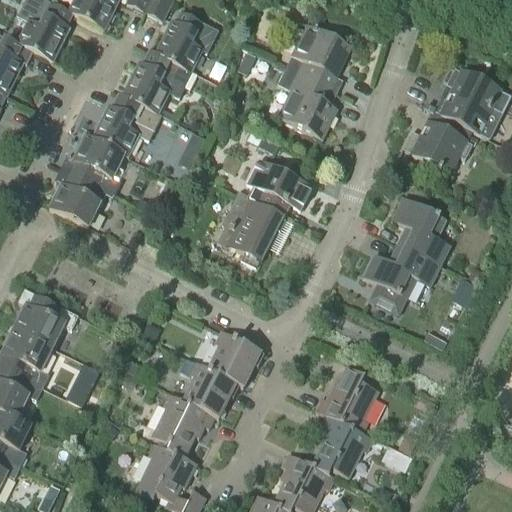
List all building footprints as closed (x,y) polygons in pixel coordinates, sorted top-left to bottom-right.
[(66,34),(72,21),(73,20),(68,17),(68,18),(31,0),(27,0),(16,23),(27,28),(17,49),(26,54),(25,55),(32,58),(45,65),(53,68),(69,35),(66,34)] [(128,7),(131,0),(76,0),(68,17),(73,20),(72,21),(104,37),(121,3),(128,7)] [(144,19),(153,0),(131,0),(127,10),(144,19)] [(174,5),(163,0),(153,0),(144,19),(162,29),(174,5)] [(171,29),(154,61),(190,78),(201,58),(206,61),(218,38),(180,20),(174,30),(171,29)] [(296,66),(290,78),(336,101),(342,88),(335,84),(350,55),(306,33),(290,63),(296,66)] [(32,58),(25,55),(26,54),(17,49),(16,50),(0,41),(0,99),(2,100),(2,101),(5,103),(22,69),(26,71),(32,58)] [(191,79),(190,78),(154,61),(154,62),(148,60),(142,72),(139,70),(122,104),(157,121),(157,120),(168,99),(179,104),(191,79)] [(446,89),(433,115),(435,115),(433,118),(477,140),(478,138),(488,144),(509,103),(498,98),(499,97),(454,74),(452,77),(449,75),(443,87),(446,89)] [(336,101),(290,78),(284,75),(277,91),(293,99),(279,127),(321,147),(336,117),(330,113),(336,101)] [(162,122),(157,120),(157,121),(122,104),(117,101),(111,114),(107,113),(91,145),(124,162),(123,163),(127,165),(138,143),(148,148),(162,122)] [(476,141),(477,140),(433,118),(435,115),(433,115),(424,110),(422,116),(430,120),(419,142),(410,138),(401,155),(441,176),(442,172),(450,176),(457,162),(464,166),(471,151),(464,148),(470,138),(476,141)] [(192,136),(179,166),(189,171),(202,140),(192,136)] [(112,186),(123,163),(124,162),(91,145),(91,146),(84,143),(73,166),(66,162),(60,175),(114,201),(119,190),(112,186)] [(238,199),(236,203),(282,226),(289,212),(300,217),(311,196),(256,170),(246,190),(252,193),(247,203),(238,199)] [(114,201),(60,175),(53,188),(59,191),(48,214),(88,234),(100,211),(107,214),(114,201)] [(282,226),(236,203),(221,232),(232,237),(225,251),(249,263),(245,271),(255,276),(259,268),(261,269),(276,238),(279,240),(285,228),(282,226)] [(404,234),(395,252),(438,274),(449,252),(435,245),(445,226),(402,204),(390,227),(404,234)] [(428,293),(438,274),(395,252),(387,268),(373,261),(362,283),(376,291),(369,306),(396,320),(404,305),(414,286),(428,293)] [(468,309),(474,287),(459,283),(453,305),(468,309)] [(22,312),(10,336),(49,356),(61,332),(69,336),(75,323),(22,295),(15,308),(22,312)] [(38,377),(49,356),(10,336),(0,355),(0,375),(39,395),(46,381),(38,377)] [(219,353),(208,374),(238,390),(238,391),(241,392),(253,369),(257,372),(263,359),(222,338),(215,351),(219,353)] [(232,402),(238,391),(238,390),(208,374),(186,364),(180,376),(194,383),(183,405),(183,406),(212,421),(216,424),(228,400),(232,402)] [(33,407),(39,395),(0,375),(0,419),(13,427),(14,426),(25,403),(33,407)] [(314,416),(325,422),(360,439),(366,427),(363,426),(377,397),(360,389),(363,383),(345,375),(335,396),(331,394),(325,406),(320,404),(314,416)] [(206,433),(212,421),(183,406),(183,405),(170,398),(163,411),(166,413),(152,441),(169,450),(167,455),(166,456),(182,464),(182,463),(193,442),(197,443),(203,431),(206,433)] [(27,433),(14,426),(13,427),(0,419),(0,464),(16,473),(23,460),(15,456),(27,433)] [(371,445),(360,439),(325,422),(319,434),(323,436),(317,448),(321,450),(310,471),(309,472),(327,481),(328,480),(330,475),(347,483),(361,455),(365,457),(371,445)] [(194,469),(182,463),(182,464),(166,456),(167,455),(154,448),(147,461),(151,462),(134,497),(151,506),(154,500),(167,506),(164,511),(198,511),(203,502),(190,496),(185,506),(174,501),(178,491),(182,493),(194,469)] [(332,482),(328,480),(327,481),(309,472),(310,471),(287,459),(280,472),(284,474),(279,485),(283,488),(271,509),(271,510),(274,511),(312,511),(322,493),(326,495),(332,482)] [(10,484),(16,473),(0,464),(0,486),(3,481),(10,484)] [(274,511),(271,510),(271,509),(257,502),(251,511),(274,511)]
